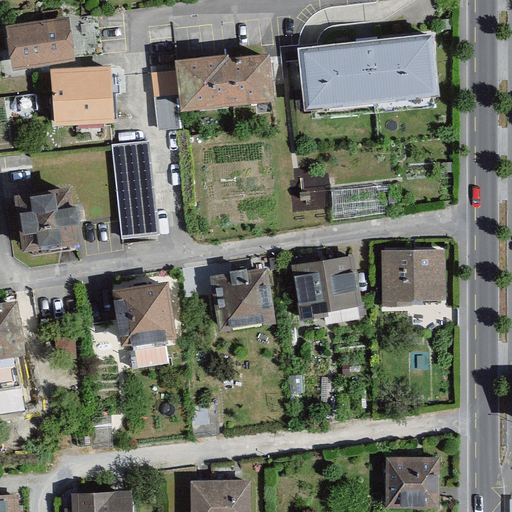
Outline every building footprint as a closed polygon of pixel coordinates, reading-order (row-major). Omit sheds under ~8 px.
[(60,15),(0,23),(0,61),(1,70),(67,60),(60,15)] [(430,39),(291,50),(296,113),(435,102),(430,39)] [(258,54),(165,65),(171,117),(265,106),(258,54)] [(104,68),(45,69),(46,131),(105,130),(104,68)] [(114,141),(120,232),(156,229),(150,139),(114,141)] [(63,188),(3,199),(14,261),(74,251),(63,188)] [(443,252),(379,252),(380,311),(443,311),(443,252)] [(350,259),(287,268),(294,321),(358,312),(350,259)] [(261,273),(210,281),(219,337),(270,329),(261,273)] [(162,281),(107,288),(114,349),(169,342),(162,281)] [(17,300),(0,303),(0,358),(25,355),(17,300)] [(438,458),(386,458),(386,511),(438,511),(438,458)] [(251,511),(251,481),(190,482),(190,511),(251,511)] [(132,511),(132,492),(73,495),(74,511),(132,511)] [(17,511),(17,497),(0,497),(0,511),(17,511)]
